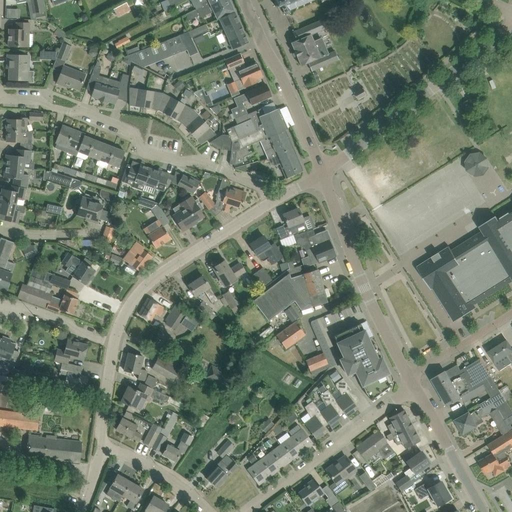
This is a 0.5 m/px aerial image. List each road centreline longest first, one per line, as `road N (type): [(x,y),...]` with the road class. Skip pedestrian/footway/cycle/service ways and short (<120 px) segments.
road 1 (residential): [(289,195),(204,160),(144,150),(137,133),(79,112),(0,99)]
road 2 (tertiary): [(321,176),(511,25)]
road 3 (residential): [(115,343),(140,289),(289,195)]
road 4 (secondary): [(411,376),(321,176)]
road 5 (residential): [(247,511),(416,385)]
road 6 (secondary): [(321,176),(246,0)]
road 7 (secondary): [(482,511),(416,385)]
road 8 (residential): [(100,447),(144,462),(209,511)]
road 9 (residential): [(115,343),(0,301)]
